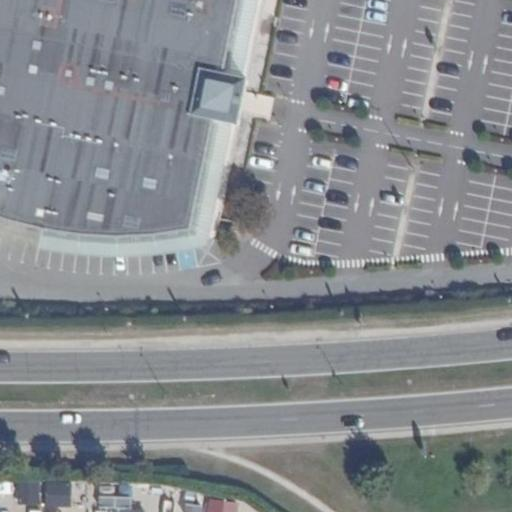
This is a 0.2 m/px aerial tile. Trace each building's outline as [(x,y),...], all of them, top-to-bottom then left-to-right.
[(0,0),(0,217),(22,225),(40,229),(73,234),(111,237),(188,233),(212,123),(228,126),(235,127),(244,84),(238,82),(221,79),(237,0),(0,0)] [(268,117),(274,100),(249,91),(243,107),(268,117)] [(46,482),(45,507),(68,508),(69,483),(46,482)] [(143,511),(144,510),(130,510),(130,497),(99,497),(98,511),(143,511)] [(237,511),(237,501),(206,499),(205,511),(237,511)]
